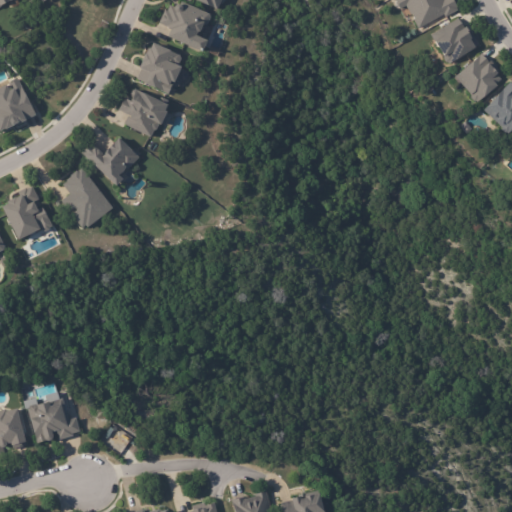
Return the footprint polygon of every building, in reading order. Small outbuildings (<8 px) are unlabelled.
[(220,0),(216,10),(193,0),(220,0)] [(451,0),(455,6),(454,6),(456,8),(443,15),(441,12),(416,27),(403,4),(398,8),(393,0),(451,0)] [(205,25),(202,26),(200,25),(196,33),(194,34),(193,37),(204,42),(198,54),(165,38),(168,31),(165,30),(166,29),(157,24),(163,11),(165,12),(169,5),(172,7),(176,5),(179,5),(181,2),(207,15),(208,18),(205,25)] [(455,16),(465,31),(468,29),(476,42),(472,45),(446,62),(444,60),(442,60),(440,57),(440,56),(430,40),(432,39),(428,33),(454,16),(455,16)] [(177,68),(170,84),(167,83),(167,84),(171,86),(166,96),(152,89),(152,90),(141,85),(141,84),(134,81),(139,71),(136,70),(139,63),(138,63),(142,54),(143,55),(146,48),(147,48),(150,43),(168,51),(168,52),(177,56),(179,60),(175,67),(177,68)] [(481,56),(487,64),(490,62),(498,72),(495,75),(500,81),(494,86),(495,88),(476,104),(475,103),(472,102),(470,100),(470,97),(454,78),(480,55),(481,56)] [(34,116),(22,121),(22,122),(13,127),(12,125),(10,126),(10,127),(1,132),(1,131),(0,131),(0,88),(4,87),(6,92),(11,89),(8,84),(17,80),(34,116)] [(511,85),(511,95),(510,97),(511,99),(511,131),(508,136),(482,111),(509,83),(511,85)] [(164,104),(161,110),(164,111),(154,129),(152,130),(149,136),(123,123),(127,116),(116,110),(122,97),(124,98),(124,97),(128,99),(133,88),(164,104)] [(138,158),(126,169),(124,167),(115,176),(119,180),(113,186),(92,165),(84,157),(85,156),(81,152),(91,143),(102,154),(106,149),(105,149),(117,137),(138,158)] [(59,201),(68,194),(61,184),(65,181),(64,180),(69,177),(68,176),(75,171),(76,171),(81,168),(98,191),(97,192),(110,209),(81,231),(59,201)] [(36,225),(32,227),(35,233),(13,243),(0,214),(0,209),(5,207),(3,204),(18,198),(16,193),(24,189),(25,190),(31,187),(37,201),(29,204),(33,212),(41,209),(49,228),(47,229),(46,232),(42,234),(40,233),(36,225)] [(78,434),(70,437),(71,439),(56,443),(55,439),(54,434),(49,436),(50,439),(49,439),(49,441),(49,443),(47,445),(44,445),(41,444),(36,446),(35,442),(31,436),(27,422),(29,422),(26,410),(27,410),(28,408),(35,406),(36,407),(60,400),(67,422),(74,420),(78,434)] [(15,449),(14,447),(10,448),(9,445),(5,446),(5,448),(4,449),(2,450),(1,450),(3,460),(0,460),(0,412),(4,411),(5,413),(15,411),(23,443),(25,442),(26,446),(15,449)] [(131,439),(118,457),(97,443),(110,425),(131,439)] [(268,511),(232,511),(229,501),(238,499),(238,500),(244,498),(244,501),(255,498),(254,496),(264,494),(268,511)] [(297,500),(298,505),(302,503),(301,502),(310,499),(310,500),(316,499),(320,511),(276,511),(276,509),(280,507),(279,506),(297,500)] [(183,511),(189,510),(188,509),(198,507),(198,508),(203,507),(202,503),(212,501),(214,511),(183,511)]
